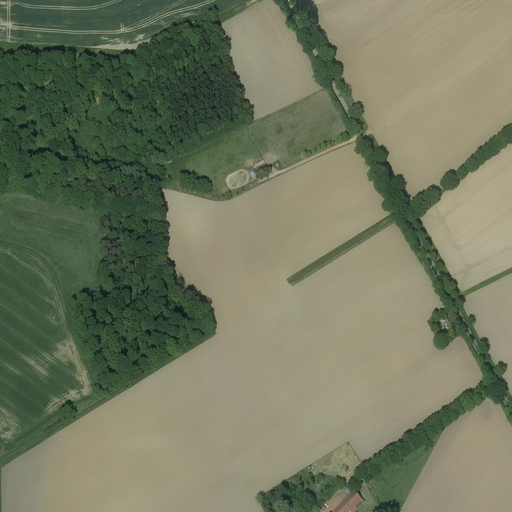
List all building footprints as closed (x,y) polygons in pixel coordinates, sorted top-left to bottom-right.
[(265,163),(252,170),(251,168),(247,170),(251,179),(268,171),(265,163)] [(446,320),(444,316),(435,321),(439,327),(445,323),(444,322),(446,320)] [(453,327),(449,320),(446,322),(448,327),(447,328),(449,330),(450,330),(451,333),(455,331),(454,328),(455,328),(454,327),(453,327)] [(354,492),(334,511),(351,511),(356,507),(362,501),(354,492)] [(282,501),(273,507),(276,511),(285,505),(282,501)]
